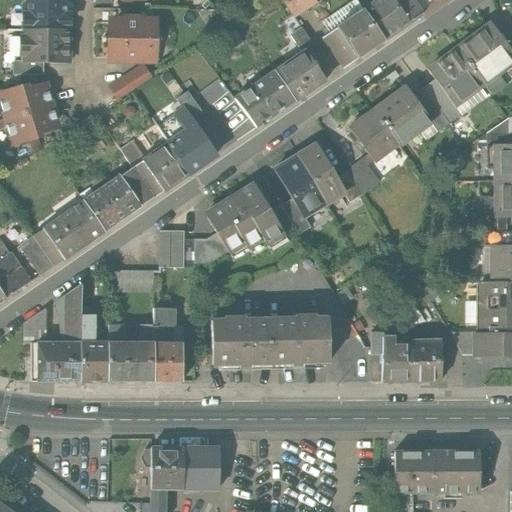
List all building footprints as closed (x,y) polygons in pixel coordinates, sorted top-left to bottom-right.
[(29,0),(24,4),(24,29),(71,30),(71,7),(64,0),(29,0)] [(279,0),(293,19),(315,4),(311,0),(279,0)] [(386,0),(379,0),(363,11),(383,41),(405,27),(386,0)] [(422,15),(420,12),(411,0),(386,0),(405,27),(422,15)] [(411,0),(420,12),(433,3),(431,0),(411,0)] [(149,9),(148,24),(152,24),(176,25),(176,9),(149,9)] [(363,11),(335,29),(356,59),(383,41),(363,11)] [(105,24),(105,65),(152,65),(152,24),(148,24),(105,24)] [(505,87),(496,76),(511,64),(511,55),(505,47),(490,26),(457,50),(483,85),(491,97),(505,87)] [(70,62),(71,30),(24,29),(24,61),(45,62),(70,62)] [(301,29),(289,38),(300,55),(304,52),(307,55),(315,50),(301,29)] [(344,68),(356,59),(335,29),(323,38),(344,68)] [(453,107),(483,85),(457,50),(427,72),(434,81),(453,107)] [(300,55),(275,73),(295,101),(324,81),(307,55),(304,52),(300,55)] [(45,76),(45,62),(24,61),(14,61),(14,75),(45,76)] [(107,88),(115,100),(147,80),(139,68),(107,88)] [(255,128),(295,101),(275,73),(234,101),(255,128)] [(434,81),(422,90),(448,125),(460,116),(453,107),(434,81)] [(1,94),(7,117),(52,105),(46,82),(1,94)] [(404,90),(372,114),(397,147),(429,123),(411,98),(404,90)] [(437,134),(448,125),(422,90),(411,98),(429,123),(437,134)] [(200,112),(187,93),(175,101),(182,110),(189,120),(196,116),(200,112)] [(58,128),(52,105),(7,117),(12,139),(58,128)] [(167,145),(168,144),(188,174),(215,157),(189,120),(182,110),(156,128),(167,145)] [(374,164),(397,147),(372,114),(349,131),(368,157),(374,164)] [(119,151),(131,169),(142,161),(146,159),(134,141),(119,151)] [(142,161),(131,169),(152,199),(163,192),(188,174),(168,144),(167,145),(146,159),(142,161)] [(316,147),(295,159),(323,206),(342,194),(344,193),(336,180),(316,147)] [(492,148),(492,183),(511,183),(511,147),(492,148)] [(361,197),(378,184),(367,169),(374,164),(368,157),(346,173),(361,197)] [(302,218),(323,206),(295,159),(274,172),(291,201),(302,218)] [(118,177),(83,201),(103,232),(139,208),(152,199),(131,169),(118,177)] [(346,173),(336,180),(344,193),(342,194),(348,205),(361,197),(346,173)] [(511,183),(492,183),(492,219),(505,219),(511,219),(511,183)] [(229,254),(245,245),(248,250),(263,241),(266,245),(282,235),(253,186),(205,214),(218,235),(229,254)] [(41,229),(31,235),(52,266),(62,260),(103,232),(83,201),(41,229)] [(279,208),(297,237),(309,230),(302,218),(291,201),(279,208)] [(183,234),(160,233),(159,269),(183,270),(183,234)] [(481,248),(490,248),(511,247),(511,236),(510,234),(505,234),(481,235),(481,248)] [(39,275),(52,266),(31,235),(18,245),(39,275)] [(218,235),(208,241),(194,241),(195,268),(206,268),(229,254),(218,235)] [(511,247),(490,248),(490,285),(511,284),(511,247)] [(10,252),(0,258),(0,292),(4,299),(29,282),(10,252)] [(153,296),(153,273),(117,273),(117,296),(153,296)] [(478,285),(479,336),(511,335),(511,284),(490,285),(478,285)] [(65,343),(80,343),(80,317),(80,287),(65,298),(65,343)] [(391,307),(399,329),(424,323),(410,302),(391,307)] [(153,311),(153,326),(152,347),(166,347),(166,332),(175,332),(175,311),(153,311)] [(24,343),(38,343),(44,343),(45,313),(25,327),(24,343)] [(80,317),(80,343),(92,343),(92,317),(80,317)] [(295,321),(270,321),(271,367),(327,366),(326,320),(313,321),(313,318),(295,318),(295,321)] [(212,368),(271,367),(270,321),(243,322),(243,319),(224,319),(225,322),(211,322),(212,368)] [(106,343),(106,346),(123,346),(123,325),(106,325),(106,343)] [(141,326),(140,346),(152,347),(153,326),(141,326)] [(511,358),(511,335),(479,336),(472,336),(472,359),(511,358)] [(461,359),(472,359),(472,336),(448,336),(461,359)] [(369,361),(381,360),(381,343),(381,337),(369,337),(369,361)] [(37,381),(79,382),(80,343),(65,343),(44,343),(38,343),(37,356),(37,381)] [(79,382),(105,382),(106,346),(106,343),(92,343),(80,343),(79,382)] [(381,360),(381,387),(410,387),(410,351),(390,351),(390,343),(381,343),(381,360)] [(105,382),(152,382),(152,347),(140,346),(123,346),(106,346),(105,382)] [(410,346),(410,351),(410,387),(438,387),(438,346),(410,346)] [(166,347),(152,347),(152,382),(180,383),(180,347),(166,347)] [(25,381),(37,381),(37,356),(25,356),(25,381)] [(151,492),(186,492),(187,451),(151,451),(151,492)] [(218,451),(187,451),(186,492),(217,492),(218,451)] [(476,452),(395,452),(395,495),(412,495),(477,494),(476,452)] [(395,495),(395,511),(412,511),(412,495),(395,495)] [(0,511),(17,511),(0,499),(0,511)]
